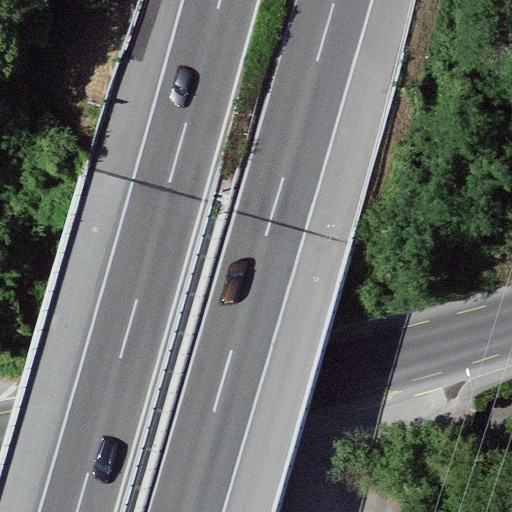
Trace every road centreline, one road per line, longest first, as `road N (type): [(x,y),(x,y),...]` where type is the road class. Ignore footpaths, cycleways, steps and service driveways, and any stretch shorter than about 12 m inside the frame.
road 1 (motorway): [(186,511),(334,0)]
road 2 (motorway): [(220,0),(76,511)]
road 3 (tertiary): [(0,438),(306,380),(511,324)]
